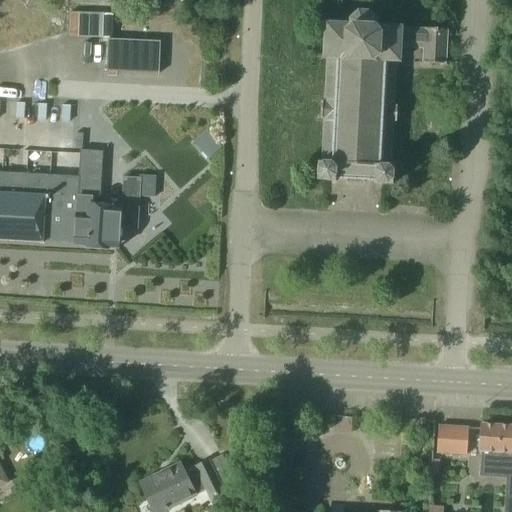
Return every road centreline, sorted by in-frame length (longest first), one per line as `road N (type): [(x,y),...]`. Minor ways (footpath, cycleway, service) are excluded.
road 1 (residential): [(477,0),(451,383)]
road 2 (residential): [(235,370),(254,0)]
road 3 (tertiary): [(0,356),(235,370)]
road 4 (tertiary): [(235,370),(451,383)]
